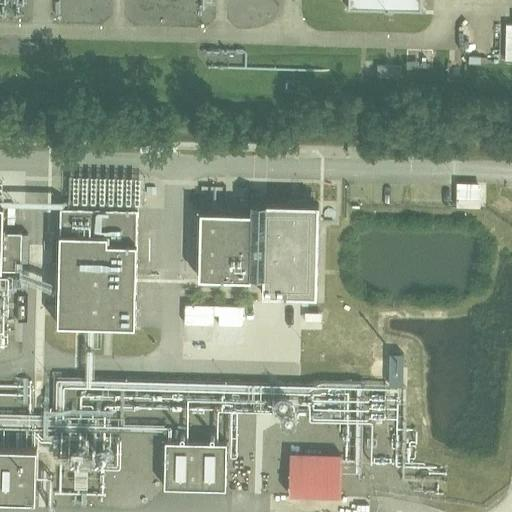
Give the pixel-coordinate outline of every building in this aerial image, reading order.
[(422,0),(349,0),(349,10),(422,11),(422,0)] [(484,206),(485,181),(458,180),(457,205),(484,206)] [(260,203),(253,203),(252,212),(202,210),(200,278),(252,280),(252,276),(259,276),(264,276),(263,294),(317,296),(320,205),(260,203)] [(5,205),(0,204),(0,268),(22,269),(23,231),(4,231),(5,205)] [(139,209),(62,207),(58,324),(136,326),(139,209)] [(185,303),(185,342),(243,342),(244,303),(185,303)] [(424,373),(439,373),(438,354),(424,354),(424,373)] [(229,439),(168,437),(166,485),(228,487),(229,439)] [(38,447),(0,445),(0,497),(37,498),(38,447)] [(342,454),(293,453),(292,494),(341,496),(342,454)]
